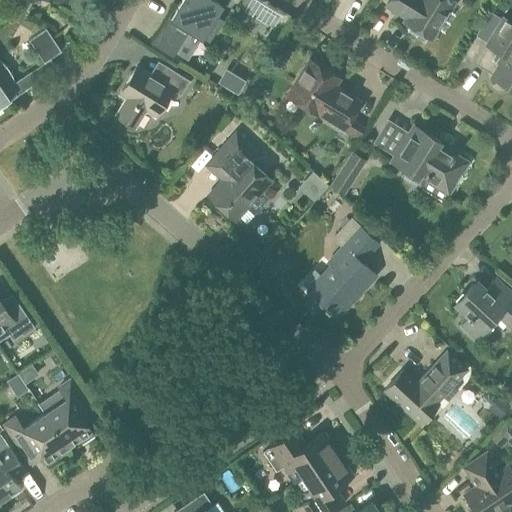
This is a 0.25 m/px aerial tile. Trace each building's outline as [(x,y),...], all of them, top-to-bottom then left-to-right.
[(213,0),(182,0),(172,18),(168,15),(151,43),(173,57),(190,30),(202,38),(202,37),(209,41),(214,33),(219,24),(219,23),(221,20),(215,16),(222,5),(213,0)] [(389,0),(386,5),(397,12),(399,8),(409,14),(404,21),(431,38),(455,1),(453,0),(389,0)] [(511,22),(503,17),(487,44),(503,55),(498,62),(500,63),(492,76),(511,88),(511,22)] [(17,95),(58,68),(51,57),(62,50),(46,28),(30,39),(45,62),(15,81),(13,74),(6,65),(0,59),(0,104),(0,105),(1,106),(17,95)] [(343,94),(333,88),(339,78),(310,59),(288,95),(317,113),(318,112),(344,128),(361,101),(345,91),(343,94)] [(127,98),(117,115),(135,126),(146,109),(156,116),(172,89),(181,94),(190,80),(166,65),(158,79),(150,74),(137,66),(120,94),(127,98)] [(229,71),(221,84),(238,94),(246,81),(229,71)] [(440,142),(441,141),(414,124),(396,153),(400,156),(395,164),(404,169),(401,173),(421,185),(424,179),(449,194),(469,162),(455,153),(453,155),(451,154),(451,155),(437,146),(439,142),(440,142)] [(233,169),(209,195),(235,219),(272,179),(256,164),(263,156),(237,132),(216,154),(233,169)] [(343,194),(366,160),(351,150),(329,184),(343,194)] [(322,277),(325,280),(312,294),(338,317),(376,275),(362,261),(378,243),(351,219),(334,238),(343,246),(330,259),(331,264),(332,266),(322,277)] [(511,293),(494,277),(483,288),(476,281),(456,303),(470,316),(462,325),(476,338),(500,311),(511,322),(511,293)] [(0,299),(0,343),(11,336),(14,341),(35,327),(18,302),(6,309),(0,299)] [(468,367),(448,350),(422,378),(424,379),(419,385),(403,370),(385,389),(420,422),(438,403),(437,401),(443,395),(449,400),(457,390),(452,385),(468,367)] [(12,372),(0,378),(0,383),(7,396),(21,388),(12,372)] [(45,413),(67,446),(79,438),(82,443),(94,435),(91,430),(83,419),(93,412),(70,379),(59,386),(37,401),(45,413)] [(56,454),(67,446),(45,413),(23,428),(15,416),(4,424),(27,457),(37,450),(44,462),(48,466),(59,459),(56,454)] [(507,441),(511,435),(511,426),(506,421),(491,437),(502,447),(507,441)] [(0,500),(21,487),(6,465),(17,457),(1,434),(0,434),(0,500)] [(303,478),(336,455),(330,445),(331,441),(326,434),(321,434),(306,444),(302,444),(297,447),(293,446),(286,436),(263,451),(276,471),(283,467),(293,484),(303,478)] [(499,471),(487,452),(464,467),(477,486),(465,494),(472,505),(468,508),(470,511),(491,511),(495,510),(496,511),(500,511),(509,506),(507,502),(511,498),(511,470),(508,465),(499,471)] [(306,496),(308,499),(292,509),(293,511),(330,511),(335,509),(328,499),(329,495),(334,491),(335,487),(351,477),(352,472),(347,465),(343,464),(336,455),(303,478),(310,489),(307,492),(306,496)] [(205,511),(205,510),(213,505),(204,491),(174,511),(205,511)] [(379,511),(372,502),(357,511),(350,511),(346,506),(336,511),(379,511)]
